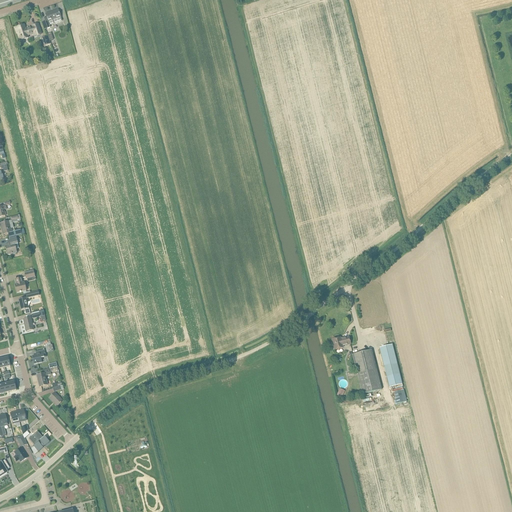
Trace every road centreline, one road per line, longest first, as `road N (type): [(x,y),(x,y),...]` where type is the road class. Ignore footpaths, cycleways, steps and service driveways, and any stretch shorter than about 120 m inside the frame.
road 1 (unclassified): [(294,326),(511,154)]
road 2 (track): [(72,442),(139,390),(224,362),(294,326)]
road 3 (residential): [(0,498),(72,442),(29,393)]
